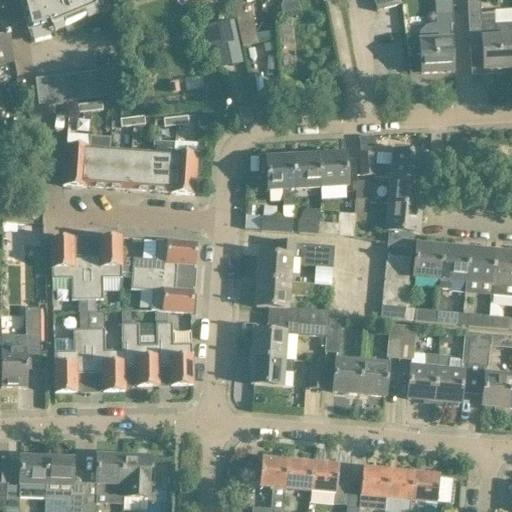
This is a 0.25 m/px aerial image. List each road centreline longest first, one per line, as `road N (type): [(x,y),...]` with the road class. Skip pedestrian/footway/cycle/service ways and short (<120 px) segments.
road 1 (unclassified): [(223,231),(221,156),(244,125),(434,113)]
road 2 (residential): [(478,449),(213,423)]
road 3 (residential): [(213,423),(0,425)]
road 4 (unclassified): [(434,113),(427,232),(511,237)]
road 5 (unclassified): [(213,423),(223,231)]
road 6 (residential): [(223,231),(154,217),(46,216)]
